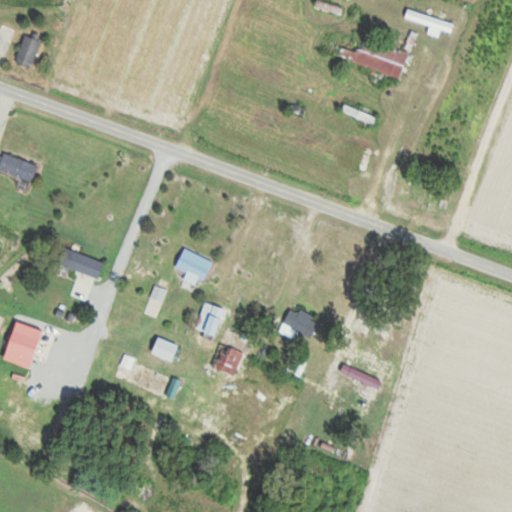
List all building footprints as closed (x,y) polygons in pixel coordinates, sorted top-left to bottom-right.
[(452,32),(455,23),(410,8),(407,16),(452,32)] [(18,28),(3,23),(0,31),(0,38),(13,43),(18,28)] [(402,78),(411,51),(359,33),(355,45),(333,37),(327,52),(402,78)] [(44,41),(28,34),(16,61),(32,68),(44,41)] [(345,109),(374,125),(377,119),(348,103),(345,109)] [(307,109),(298,106),(296,111),(306,115),(307,109)] [(358,170),(368,172),(375,146),(364,143),(358,170)] [(41,166),(5,152),(0,164),(0,168),(34,182),(41,166)] [(101,279),(107,263),(67,247),(60,263),(101,279)] [(201,287),(213,261),(187,248),(178,267),(189,273),(186,280),(201,287)] [(222,317),(225,309),(208,303),(198,327),(217,335),(224,317),(222,317)] [(280,332),(293,338),(298,330),(312,338),(321,321),(294,306),(280,332)] [(6,360),(34,368),(45,329),(17,321),(6,360)] [(174,361),(180,345),(161,337),(154,353),(174,361)] [(238,375),(246,352),(220,343),(212,365),(238,375)]
